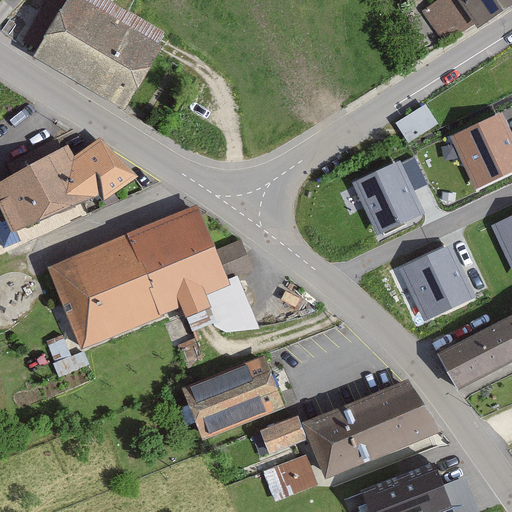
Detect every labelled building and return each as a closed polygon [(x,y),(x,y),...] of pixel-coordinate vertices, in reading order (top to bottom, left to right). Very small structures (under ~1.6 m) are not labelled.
[(85,0),(76,0),(41,57),(134,113),(171,52),(85,0)] [(479,31),(511,8),(511,0),(432,0),(420,8),(436,28),(479,31)] [(426,104),(396,123),(409,144),(439,124),(426,104)] [(511,134),(501,112),(450,137),(476,191),(511,173),(511,134)] [(3,186),(23,226),(82,206),(135,178),(114,139),(78,157),(75,147),(3,186)] [(415,157),(401,163),(414,191),(428,184),(415,157)] [(400,160),(352,183),(376,237),(425,214),(414,191),(401,163),(400,160)] [(51,269),(82,347),(182,307),(188,322),(219,310),(212,292),(256,274),(242,239),(220,248),(205,209),(51,269)] [(511,215),(491,226),(511,269),(511,215)] [(452,245),(399,269),(424,322),(476,298),(452,245)] [(511,317),(438,354),(455,389),(511,361),(511,317)] [(186,390),(207,440),(290,407),(270,356),(186,390)] [(302,422),(326,481),(442,433),(408,379),(302,422)] [(298,416),(260,430),(269,455),(308,441),(298,416)] [(306,455),(263,472),(275,503),(318,486),(306,455)] [(435,462),(359,492),(367,511),(444,511),(454,508),(435,462)]
